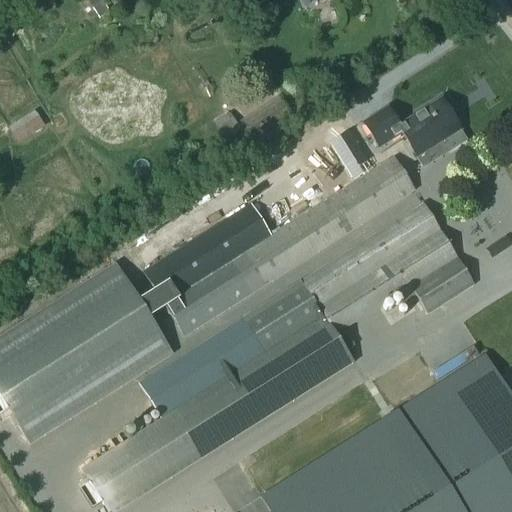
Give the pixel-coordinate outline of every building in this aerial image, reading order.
[(84,0),(98,21),(107,14),(97,0),(84,0)] [(297,0),(302,8),(314,0),(297,0)] [(223,140),(209,149),(224,170),(293,124),(275,99),(235,125),(228,114),(212,124),(223,140)] [(434,142),(456,128),(453,124),(458,121),(447,102),(442,105),(440,102),(397,129),(386,111),(363,126),(377,148),(400,134),(421,168),(443,155),(434,142)] [(45,115),(19,130),(28,146),(54,131),(45,115)] [(343,160),(350,156),(344,145),(337,150),(343,160)] [(151,289),(162,306),(183,339),(412,192),(392,160),(370,173),(362,161),(356,165),(352,160),(341,166),(353,185),(269,238),(250,207),(143,276),(151,289)] [(305,178),(298,165),(283,173),(290,186),(305,178)] [(420,206),(299,284),(333,338),(402,293),(410,305),(417,301),(426,315),(472,286),(420,206)] [(505,262),(511,255),(511,238),(497,252),(505,262)] [(110,266),(0,337),(0,409),(25,449),(168,357),(144,318),(133,301),(110,266)] [(164,419),(76,473),(100,511),(120,511),(351,366),(333,338),(299,284),(241,320),(263,356),(164,419)] [(151,289),(133,301),(144,318),(162,306),(151,289)] [(241,320),(141,384),(164,419),(263,356),(241,320)] [(511,511),(511,403),(483,358),(332,453),(260,499),(268,511),(511,511)]
